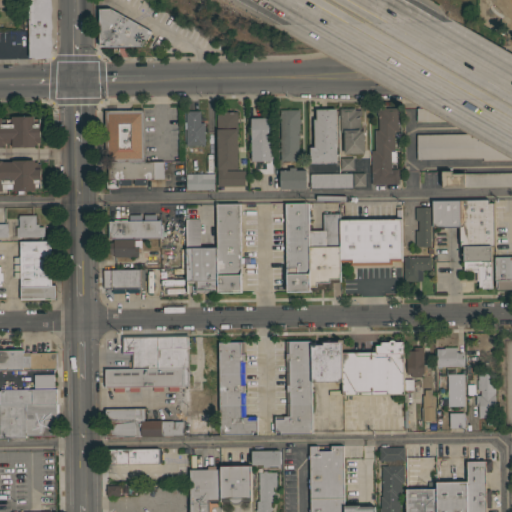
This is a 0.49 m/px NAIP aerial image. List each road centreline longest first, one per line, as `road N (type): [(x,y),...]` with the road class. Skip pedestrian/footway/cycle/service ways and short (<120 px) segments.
road 1 (residential): [(0,321),(511,311)]
road 2 (tertiary): [(140,77),(511,71)]
road 3 (tertiary): [(80,321),(74,79)]
road 4 (motorway): [(318,22),(511,132)]
road 5 (tertiary): [(81,511),(80,321)]
